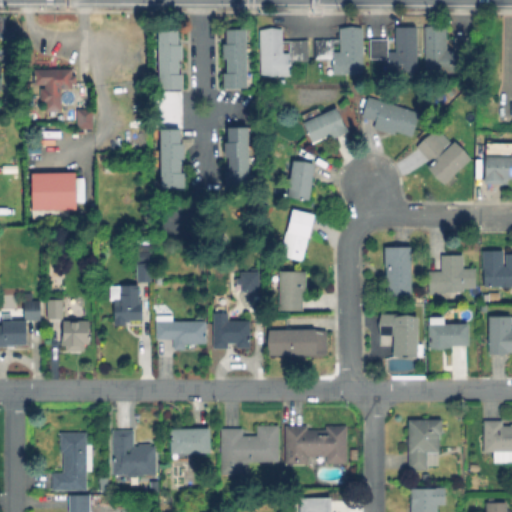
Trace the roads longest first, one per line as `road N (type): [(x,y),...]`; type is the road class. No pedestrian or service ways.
road 1 (residential): [(511,389),(0,388)]
road 2 (residential): [(346,389),(344,255),(358,222),(375,215)]
road 3 (residential): [(511,215),(375,215)]
road 4 (residential): [(11,511),(11,389)]
road 5 (residential): [(374,511),(374,389)]
